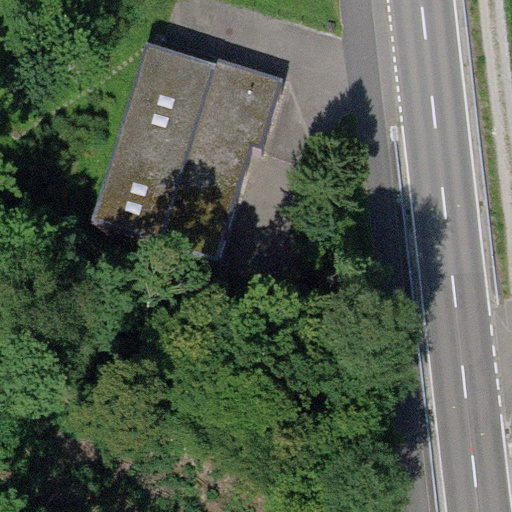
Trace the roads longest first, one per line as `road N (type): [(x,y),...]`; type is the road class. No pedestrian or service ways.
road 1 (primary): [(425,0),(481,511)]
road 2 (track): [(491,0),(511,176)]
